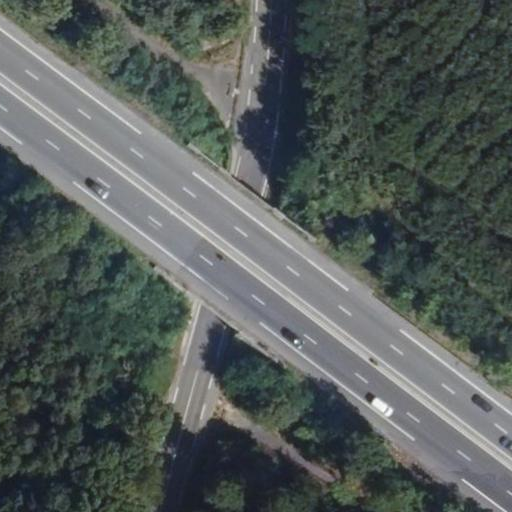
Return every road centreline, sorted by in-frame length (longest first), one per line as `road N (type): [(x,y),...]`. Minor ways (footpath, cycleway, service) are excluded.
road 1 (motorway): [(511,433),(0,46)]
road 2 (motorway): [(0,112),(511,494)]
road 3 (tertiary): [(269,0),(255,174),(161,511)]
road 4 (track): [(382,511),(195,380)]
road 5 (track): [(265,107),(171,65),(94,0)]
